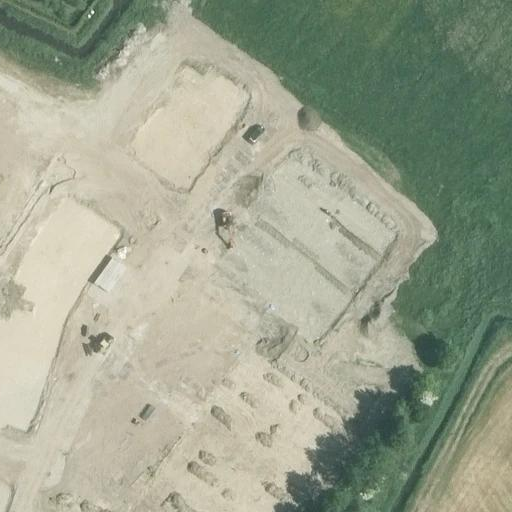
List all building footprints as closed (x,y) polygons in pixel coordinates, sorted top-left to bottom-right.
[(192,80),(182,96),(217,118),(227,103),(192,80)] [(182,96),(172,111),(207,133),(217,118),(182,96)] [(172,111),(162,126),(197,148),(207,133),(172,111)] [(162,126),(153,141),(187,163),(197,148),(162,126)] [(153,141),(142,156),(177,179),(187,163),(153,141)] [(230,249),(219,264),(251,288),(252,287),(283,311),(283,312),(314,336),(325,322),(319,317),(373,246),(380,251),(391,237),(359,212),(327,188),(295,164),(284,178),(291,183),(237,254),(230,249)] [(70,203),(60,219),(95,242),(105,226),(70,203)] [(60,219),(50,234),(85,257),(95,242),(60,219)] [(50,234),(40,249),(75,272),(85,257),(50,234)] [(40,249),(31,264),(65,287),(75,272),(40,249)] [(31,264),(20,280),(55,303),(65,287),(31,264)] [(1,324),(0,326),(0,343),(35,354),(40,337),(1,324)] [(0,343),(0,361),(29,371),(35,354),(0,343)] [(169,461),(158,476),(205,511),(270,511),(329,435),(336,440),(347,426),(315,401),(315,402),(283,378),(283,377),(252,353),(241,367),(248,373),(176,466),(169,461)] [(0,361),(0,380),(23,389),(29,371),(0,361)] [(0,380),(0,399),(18,406),(23,389),(0,380)] [(0,399),(0,419),(12,424),(18,406),(0,399)]
